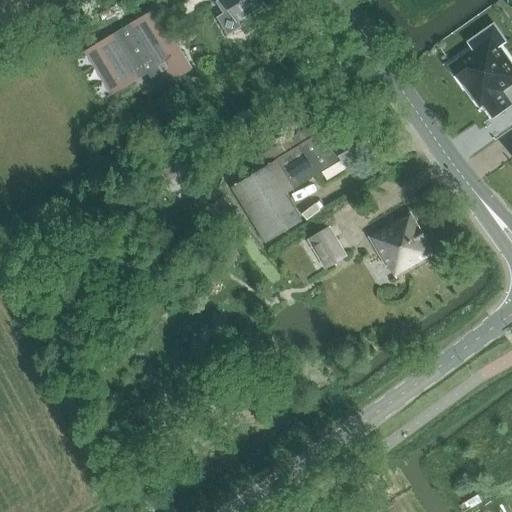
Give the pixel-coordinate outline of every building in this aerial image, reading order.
[(223,14),(217,17),(229,35),(242,27),(238,21),(263,6),(258,0),(221,0),(222,1),(217,4),(223,14)] [(158,90),(192,69),(160,18),(140,30),(134,21),(121,30),(148,74),(158,90)] [(121,30),(85,52),(112,96),(148,74),(121,30)] [(511,105),(511,103),(504,91),(511,85),(511,63),(492,36),(449,66),(463,86),(464,85),(480,108),(484,105),(493,119),(511,105)] [(263,168),(231,187),(266,243),(303,220),(287,194),(342,160),(347,167),(374,151),(361,128),(350,134),(335,143),(326,129),(325,130),(263,168)] [(176,165),(156,175),(167,195),(187,185),(187,184),(196,179),(185,160),(176,165)] [(411,214),(370,238),(387,268),(390,267),(397,278),(435,256),(411,214)] [(346,259),(329,230),(310,242),(318,256),(321,254),(330,268),(346,259)] [(227,265),(241,258),(236,248),(222,255),(227,265)]
